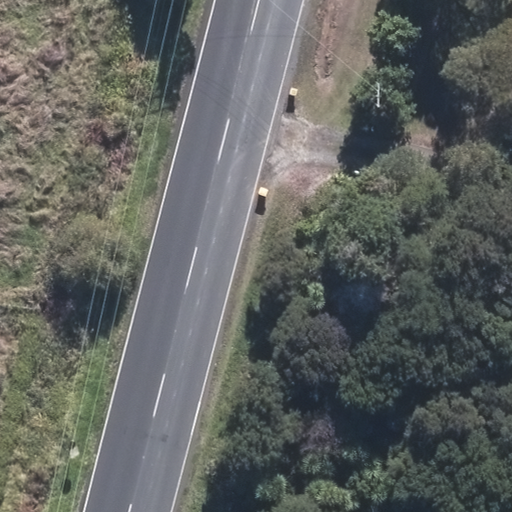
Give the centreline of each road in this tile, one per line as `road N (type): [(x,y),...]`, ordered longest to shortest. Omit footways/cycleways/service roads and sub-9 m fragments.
road 1 (tertiary): [(134,511),(263,0)]
road 2 (unknown): [(229,134),(511,183)]
